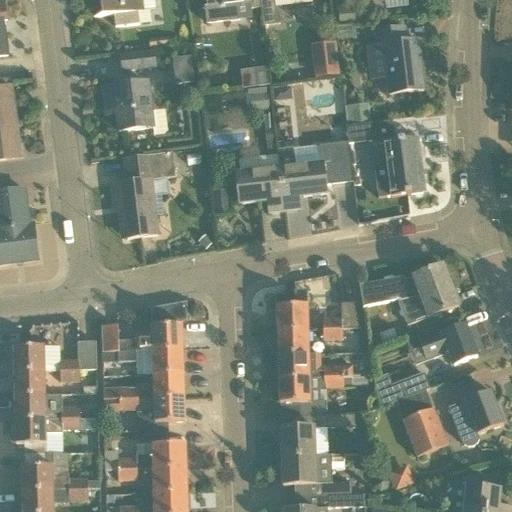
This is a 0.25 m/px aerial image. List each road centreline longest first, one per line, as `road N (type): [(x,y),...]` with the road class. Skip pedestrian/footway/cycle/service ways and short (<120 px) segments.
road 1 (residential): [(83,295),(46,0)]
road 2 (residential): [(228,277),(476,227)]
road 3 (residential): [(237,511),(228,277)]
road 4 (residential): [(476,227),(468,0)]
road 5 (residential): [(83,295),(228,277)]
